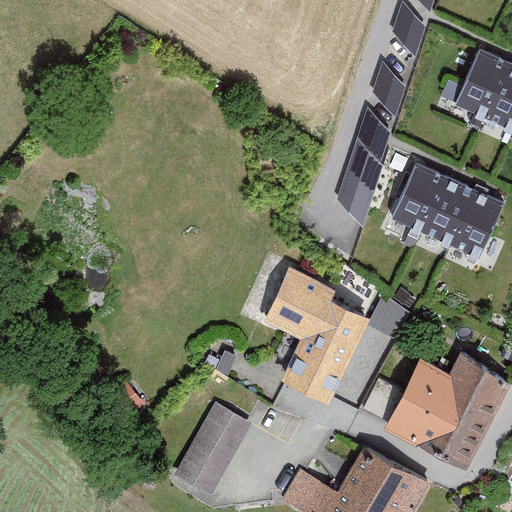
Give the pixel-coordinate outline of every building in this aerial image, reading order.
[(511,66),(483,54),(462,103),(511,125),(511,66)] [(397,98),(406,77),(383,68),(374,89),(397,98)] [(363,112),(343,207),(373,214),(393,118),(363,112)] [(508,202),(422,165),(401,215),(486,252),(508,202)] [(340,289),(294,267),(273,312),(306,328),(296,349),(307,354),(297,376),(335,395),(373,316),(336,298),(340,289)] [(391,298),(377,325),(402,337),(413,315),(391,298)] [(239,357),(226,352),(220,369),(232,373),(239,357)] [(511,380),(511,376),(466,353),(456,374),(423,358),(391,422),(471,462),(511,380)] [(254,424),(219,404),(179,473),(214,493),(254,424)] [(342,493),(305,472),(289,500),(310,511),(401,511),(406,505),(416,511),(432,482),(368,446),(342,493)]
